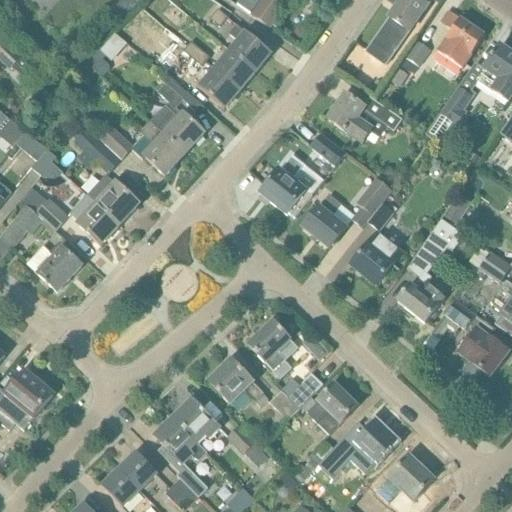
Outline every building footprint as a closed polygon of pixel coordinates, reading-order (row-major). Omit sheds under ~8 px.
[(251,14),(261,0),(241,0),(238,5),(251,14)] [(285,6),(277,0),(262,0),(251,16),(269,29),(285,6)] [(403,0),(389,20),(366,52),(385,66),(408,33),(427,7),(431,1),(430,0),(403,0)] [(218,11),(211,20),(220,28),(228,19),(218,11)] [(438,53),(462,70),(485,37),(448,13),(440,24),(452,32),(438,53)] [(238,43),(230,53),(255,74),(271,56),(237,26),(229,36),(238,43)] [(1,42),(0,43),(0,62),(9,71),(19,61),(1,42)] [(183,52),(192,60),(200,51),(191,43),(183,52)] [(430,52),(418,43),(417,43),(401,66),(413,75),(418,68),(430,52)] [(493,95),(493,94),(508,104),(511,97),(511,55),(510,55),(499,48),(483,71),(484,71),(476,83),(493,95)] [(210,59),(200,51),(192,60),(202,68),(210,59)] [(240,92),(255,74),(230,53),(215,71),(240,92)] [(240,92),(215,71),(199,89),(224,111),(240,92)] [(168,104),(150,124),(164,138),(184,157),(204,135),(184,116),(183,117),(176,110),(183,102),(188,107),(194,101),(167,79),(163,84),(161,83),(154,92),(158,94),(168,104)] [(471,99),(459,91),(426,138),(442,149),(464,116),(461,113),(471,99)] [(375,102),(375,103),(368,112),(346,97),(329,122),(347,135),(347,134),(363,145),(379,123),(395,134),(403,122),(375,102)] [(0,130),(8,120),(0,113),(0,130)] [(511,117),(500,135),(511,143),(511,117)] [(8,120),(0,130),(0,138),(14,150),(17,147),(26,135),(8,120)] [(165,178),(184,157),(164,138),(150,124),(140,135),(143,137),(132,149),(112,130),(101,142),(121,161),(131,151),(142,162),(145,159),(165,178)] [(76,144),(109,175),(120,163),(87,133),(76,144)] [(26,135),(17,147),(37,164),(32,170),(41,177),(56,159),(26,135)] [(312,150),(335,169),(345,157),(322,138),(312,150)] [(475,156),(471,162),(478,167),(482,161),(475,156)] [(270,183),(260,196),(287,217),(288,215),(295,221),(324,183),(304,168),(292,158),(280,173),(279,172),(278,173),(270,183)] [(88,197),(120,227),(139,206),(116,185),(115,186),(106,177),(87,197),(88,197)] [(391,194),(375,181),(355,206),(360,210),(350,223),(361,231),(391,194)] [(0,184),(0,208),(11,194),(0,184)] [(44,222),(45,221),(56,232),(67,220),(49,203),(46,206),(31,191),(21,201),(44,222)] [(100,248),(120,227),(88,197),(71,216),(80,224),(78,227),(100,248)] [(319,209),(303,229),(330,251),(346,231),(331,220),(341,207),(329,197),(319,210),(319,209)] [(458,198),(443,219),(453,226),(467,205),(458,198)] [(26,208),(14,223),(2,238),(14,249),(27,233),(31,237),(44,222),(21,201),(20,203),(26,208)] [(368,224),(380,233),(394,217),(382,207),(368,224)] [(411,287),(398,304),(425,326),(446,299),(428,285),(433,278),(425,272),(445,246),(450,250),(462,236),(441,221),(407,271),(420,281),(414,289),(411,287)] [(377,235),(351,267),(376,287),(402,255),(377,235)] [(50,254),(43,248),(30,262),(28,260),(25,263),(27,265),(27,266),(57,295),(82,268),(58,246),(50,254)] [(491,254),(479,270),(500,285),(511,269),(491,254)] [(511,302),(500,318),(495,326),(511,338),(511,286),(507,282),(499,292),(511,301),(511,302)] [(455,303),(432,335),(440,341),(448,329),(456,335),(460,329),(466,333),(476,319),(455,303)] [(285,364),(299,351),(273,323),(248,346),(280,380),(291,370),(285,364)] [(477,331),(472,337),(469,341),(459,355),(472,365),(490,379),(509,354),(490,340),(490,341),(477,331)] [(314,355),(313,356),(319,363),(321,361),(329,354),(322,347),(321,349),(314,355)] [(232,362),(209,384),(230,406),(244,392),(255,405),(256,404),(260,409),(269,401),(264,396),(252,384),(253,383),(232,362)] [(0,426),(1,426),(9,433),(15,426),(24,433),(54,397),(24,373),(0,402),(0,426)] [(300,387),(288,400),(300,411),(323,387),(311,376),(305,382),(300,387)] [(293,381),(281,393),(288,400),(300,387),(293,381)] [(358,409),(335,386),(318,404),(319,404),(307,416),(330,437),(358,409)] [(281,393),(269,405),(287,423),(298,413),(300,411),(288,400),(281,393)] [(173,419),(198,445),(206,437),(210,440),(220,430),(192,401),(173,419)] [(154,437),(164,447),(158,453),(180,475),(177,478),(180,481),(198,500),(206,491),(183,467),(191,459),(194,462),(198,462),(206,454),(198,445),(173,419),(154,437)] [(333,452),(323,462),(330,468),(333,471),(345,458),(353,467),(360,460),(371,470),(376,464),(395,445),(374,425),(356,444),(351,450),(342,442),(333,452)] [(239,429),(229,439),(244,455),(254,445),(239,429)] [(137,454),(119,471),(140,493),(158,476),(137,454)] [(389,481),(377,494),(389,505),(401,492),(414,504),(434,482),(409,458),(389,480),(389,481)] [(140,493),(119,471),(102,489),(123,510),(140,493)] [(180,481),(164,497),(179,511),(185,511),(189,508),(198,500),(180,481)]
